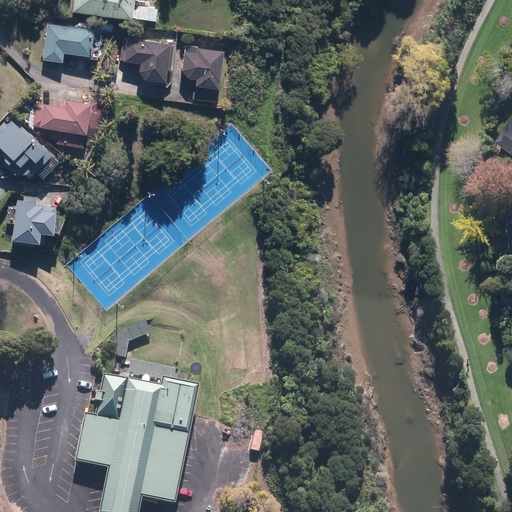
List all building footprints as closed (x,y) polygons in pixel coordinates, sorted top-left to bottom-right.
[(133,0),(75,0),(73,13),(130,21),(131,19),(132,20),(132,19),(147,21),(150,2),(144,2),(133,0)] [(47,19),(40,61),(59,64),(61,55),(87,59),(86,60),(94,61),(100,27),(47,19)] [(139,44),(123,41),(120,64),(136,66),(135,74),(141,82),(161,85),(163,72),(167,73),(171,46),(139,41),(139,44)] [(220,54),(193,50),(192,55),(180,54),(178,73),(184,80),(192,81),(191,88),(213,92),(214,84),(215,84),(220,54)] [(57,133),(54,145),(81,150),(83,134),(82,134),(87,106),(61,102),(60,104),(55,103),(54,107),(54,108),(42,106),(42,105),(35,104),(31,127),(36,128),(36,129),(57,133)] [(15,130),(8,122),(5,125),(3,122),(0,125),(0,154),(2,156),(1,163),(12,176),(24,176),(27,173),(30,176),(49,158),(19,127),(15,130)] [(511,122),(496,144),(511,155),(511,122)] [(22,202),(14,201),(8,243),(34,246),(36,236),(48,238),(51,215),(52,215),(53,208),(34,205),(35,198),(23,196),(22,202)] [(111,352),(125,356),(129,341),(151,332),(146,319),(117,331),(111,352)] [(163,376),(177,379),(179,368),(132,359),(129,371),(162,378),(163,376)] [(192,414),(198,383),(177,379),(163,376),(162,378),(161,385),(103,373),(100,390),(96,389),(94,400),(98,401),(96,414),(86,412),(76,460),(108,466),(98,511),(137,511),(141,496),(174,503),(192,414)] [(258,463),(250,462),(248,477),(256,477),(258,463)] [(242,492),(234,491),(235,484),(228,483),(225,500),(240,502),(242,492)]
